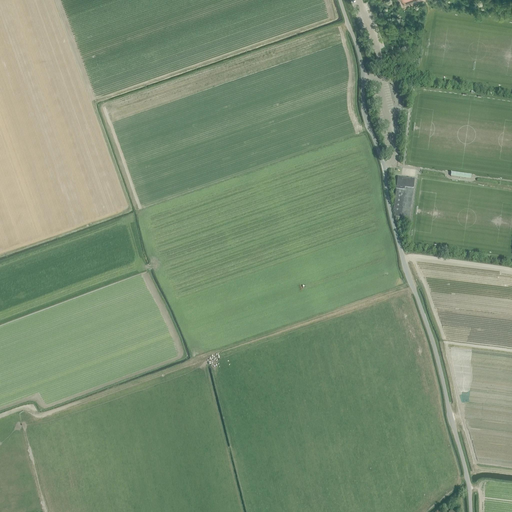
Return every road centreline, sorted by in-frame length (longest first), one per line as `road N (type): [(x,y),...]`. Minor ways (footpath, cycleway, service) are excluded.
road 1 (unclassified): [(470,511),(462,455),(400,250),(340,0)]
road 2 (track): [(0,416),(21,408),(42,415),(411,283)]
